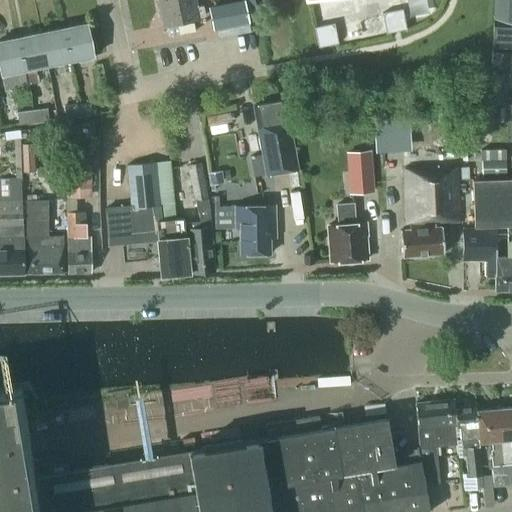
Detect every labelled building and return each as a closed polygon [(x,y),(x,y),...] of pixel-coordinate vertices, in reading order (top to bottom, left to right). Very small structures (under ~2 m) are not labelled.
[(195,0),(158,0),(163,25),(199,18),(195,0)] [(245,0),(236,0),(208,6),(213,29),(250,22),(245,0)] [(511,0),(495,0),(494,19),(492,46),(511,47),(511,0)] [(402,8),(382,12),(386,33),(406,29),(402,8)] [(318,47),(338,43),(334,22),(314,27),(318,47)] [(64,28),(70,60),(93,55),(87,23),(64,28)] [(70,60),(64,28),(41,32),(47,65),(70,60)] [(47,65),(41,32),(17,37),(24,70),(47,65)] [(24,70),(17,37),(0,40),(0,69),(1,74),(24,70)] [(507,53),(492,52),(491,74),(506,75),(507,53)] [(490,92),(490,102),(503,102),(503,93),(490,92)] [(80,116),(95,114),(94,102),(79,104),(80,116)] [(65,117),(80,116),(79,104),(63,105),(65,117)] [(47,107),(32,109),(33,121),(48,120),(47,107)] [(19,123),(33,121),(32,109),(17,111),(19,123)] [(406,123),(429,121),(429,112),(405,113),(406,123)] [(374,136),(382,135),(381,118),(373,119),(374,136)] [(263,153),(251,155),(254,176),(266,173),(267,174),(298,168),(289,122),(258,127),(263,153)] [(17,129),(1,131),(2,140),(18,138),(17,129)] [(33,142),(22,143),(23,171),(35,170),(33,142)] [(481,147),(481,159),(506,158),(505,147),(481,147)] [(348,152),(350,172),(356,171),(357,191),(372,190),(369,150),(348,152)] [(482,160),(482,176),(507,175),(506,159),(482,160)] [(131,205),(105,208),(109,244),(110,244),(109,238),(129,236),(129,242),(135,241),(135,236),(157,234),(158,239),(157,239),(161,275),(190,273),(186,236),(185,236),(184,218),(175,218),(170,160),(127,164),(131,205)] [(209,210),(200,163),(189,164),(198,211),(199,211),(200,221),(187,222),(192,272),(215,270),(210,220),(209,210)] [(67,197),(87,197),(86,170),(82,170),(82,164),(66,165),(67,197)] [(409,229),(400,229),(402,256),(444,253),(442,226),(435,227),(435,222),(459,221),(456,167),(440,168),(440,166),(404,168),(407,224),(409,224),(409,229)] [(222,170),(208,172),(210,185),(224,182),(222,170)] [(511,171),(511,177),(472,179),(474,227),(511,225),(511,171)] [(0,273),(23,273),(20,211),(19,196),(0,197),(0,273)] [(25,273),(63,272),(62,235),(47,235),(46,200),(23,201),(25,273)] [(355,223),(353,203),(337,204),(338,224),(328,225),(331,261),(367,259),(365,235),(367,235),(366,222),(355,223)] [(269,227),(275,227),(275,205),(235,205),(235,228),(239,228),(240,253),(270,253),(269,227)] [(80,212),(66,212),(66,238),(67,238),(67,251),(68,272),(91,272),(90,251),(90,238),(90,237),(85,237),(85,221),(80,221),(80,212)] [(489,250),(495,250),(495,228),(463,228),(463,256),(489,256),(489,250)] [(304,254),(304,263),(313,263),(312,254),(304,254)] [(495,290),(511,289),(511,255),(495,255),(495,290)] [(19,388),(0,391),(0,511),(427,511),(429,511),(424,483),(420,459),(390,464),(386,417),(321,428),(319,416),(266,425),(268,437),(62,472),(60,459),(45,462),(47,474),(40,475),(37,458),(31,459),(19,388)] [(417,426),(420,459),(424,483),(439,482),(435,446),(457,443),(454,420),(456,420),(454,405),(453,399),(416,403),(418,426),(417,426)] [(479,446),(479,441),(477,410),(476,403),(454,405),(456,420),(456,426),(460,425),(461,448),(465,448),(468,476),(482,475),(478,446),(479,446)] [(511,406),(498,408),(505,485),(511,484),(511,447),(510,439),(511,438),(511,406)] [(492,465),(491,465),(492,486),(505,485),(498,408),(477,410),(479,441),(491,441),(492,449),(491,449),(492,465)]
